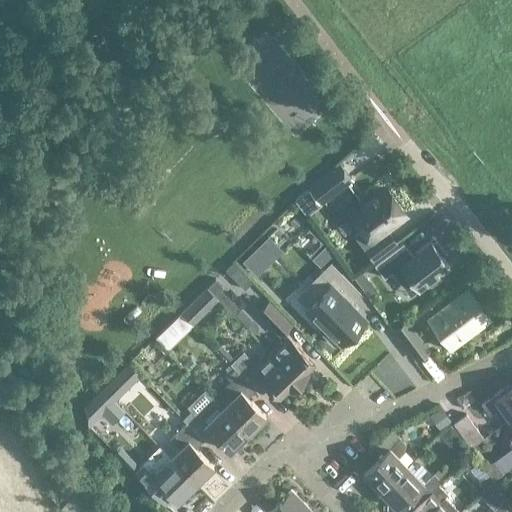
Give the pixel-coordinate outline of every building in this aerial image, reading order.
[(352,180),(340,164),(307,188),(320,205),(352,180)] [(350,214),(362,229),(354,235),(373,260),(395,243),(387,232),(386,233),(384,229),(405,213),(385,188),(350,214)] [(242,261),(251,271),(277,245),(268,235),(242,261)] [(407,277),(417,290),(428,282),(430,286),(441,277),(439,274),(449,266),(441,255),(444,253),(436,242),(432,244),(430,241),(411,255),(402,243),(373,265),(383,278),(391,272),(399,283),(407,277)] [(319,266),(333,253),(327,244),(312,259),(319,266)] [(233,263),(226,270),(245,290),(252,283),(233,263)] [(322,291),(305,307),(323,325),(318,329),(333,345),(338,340),(340,343),(365,319),(345,299),(355,289),(330,263),(312,281),(322,291)] [(234,315),(235,315),(254,333),(257,330),(258,328),(258,325),(257,322),(254,319),(252,318),(251,320),(240,309),(220,289),(214,282),(213,281),(206,287),(218,300),(234,315)] [(193,324),(218,300),(206,287),(181,312),(182,313),(193,324)] [(449,346),(487,317),(468,291),(430,320),(449,346)] [(267,301),(257,312),(279,335),(290,325),(267,301)] [(428,350),(407,321),(394,331),(415,359),(428,350)] [(269,353),(298,383),(307,375),(305,373),(313,365),(286,336),(269,353)] [(298,383),(269,353),(256,365),(242,351),(229,364),(251,387),(260,379),(279,398),(287,390),(289,392),(298,383)] [(139,373),(129,362),(102,388),(112,399),(139,373)] [(221,407),(246,433),(264,416),(247,397),(254,390),(229,364),(224,369),(228,373),(225,376),(239,390),(221,407)] [(500,406),(509,419),(511,417),(511,385),(482,407),(488,415),(500,406)] [(83,406),(84,416),(90,421),(112,399),(102,388),(83,406)] [(185,422),(203,440),(210,432),(228,450),(246,433),(221,407),(213,399),(195,416),(190,411),(182,419),(185,422)] [(439,430),(450,422),(440,408),(429,416),(439,430)] [(470,448),(482,438),(465,414),(452,423),(470,448)] [(169,458),(194,483),(212,466),(195,448),(203,440),(185,422),(169,438),(179,448),(169,458)] [(247,439),(268,461),(286,444),(265,422),(247,439)] [(439,435),(450,446),(460,436),(450,425),(439,435)] [(379,491),(405,466),(397,457),(403,452),(405,444),(399,437),(399,438),(391,430),(373,447),(361,458),(368,467),(362,473),(379,491)] [(194,483),(169,458),(151,475),(141,464),(133,472),(151,490),(158,482),(176,501),(194,483)] [(493,461),(483,467),(488,474),(492,479),(502,473),(501,472),(493,461)] [(405,466),(379,491),(397,509),(415,491),(423,499),(438,484),(441,481),(433,473),(423,483),(405,466)] [(483,489),(493,482),(488,474),(478,482),(483,489)] [(50,496),(64,511),(88,511),(94,507),(68,479),(50,496)] [(493,482),(483,489),(488,496),(498,489),(493,482)] [(459,511),(460,511),(444,496),(447,493),(438,484),(423,499),(408,511),(459,511)] [(311,511),(290,490),(267,511),(311,511)]
